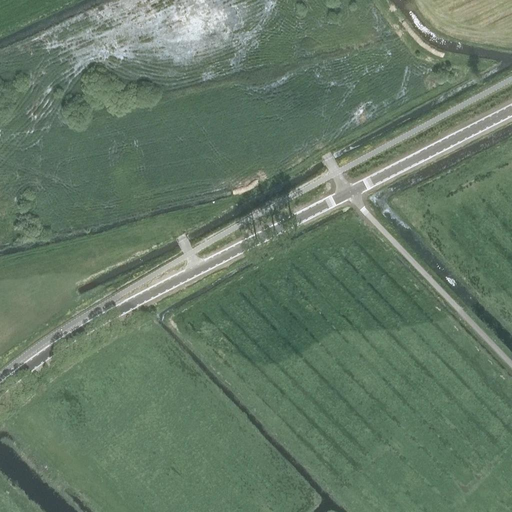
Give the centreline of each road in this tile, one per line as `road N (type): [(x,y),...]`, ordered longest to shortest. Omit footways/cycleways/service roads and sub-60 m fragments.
road 1 (secondary): [(0,390),(104,318),(350,192)]
road 2 (unclassified): [(511,366),(350,192)]
road 3 (secondary): [(350,192),(511,110)]
